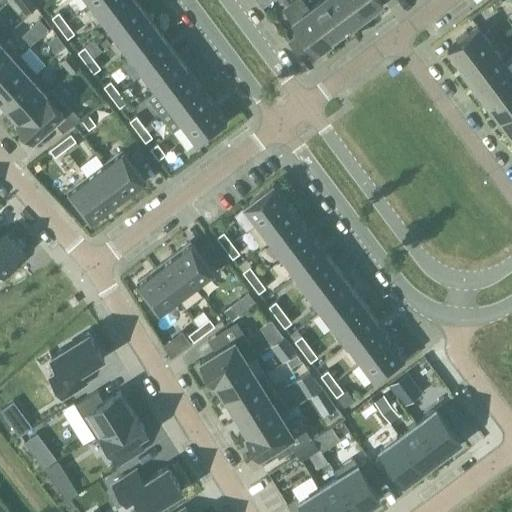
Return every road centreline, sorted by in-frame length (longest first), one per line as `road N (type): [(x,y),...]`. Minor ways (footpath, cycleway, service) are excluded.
road 1 (residential): [(93,265),(245,511)]
road 2 (residential): [(278,125),(403,288),(425,309),(454,319)]
road 3 (residential): [(460,283),(427,267),(307,106)]
road 4 (residential): [(278,125),(93,265)]
road 5 (residential): [(511,194),(396,40)]
road 6 (residential): [(184,0),(278,125)]
road 7 (residential): [(0,162),(93,265)]
road 8 (residential): [(307,106),(227,0)]
road 9 (residential): [(511,431),(460,354),(454,319)]
